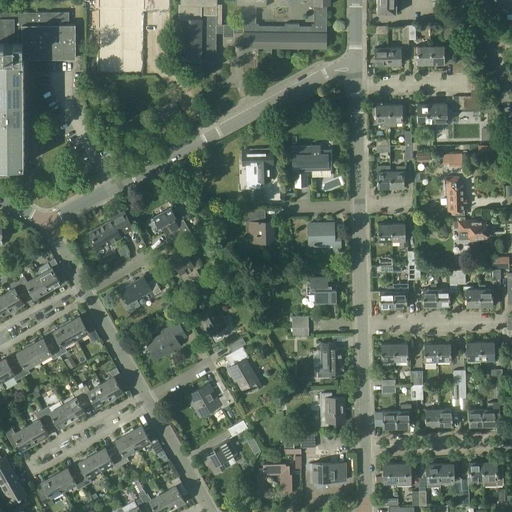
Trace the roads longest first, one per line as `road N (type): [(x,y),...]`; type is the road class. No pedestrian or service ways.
road 1 (residential): [(111,188),(328,72),(355,69)]
road 2 (residential): [(144,400),(88,445),(38,469),(28,465),(30,456),(131,401)]
road 3 (unknown): [(156,13),(156,57),(182,77),(200,113),(221,130)]
road 4 (unclassified): [(511,128),(488,48),(455,0)]
road 5 (residential): [(497,323),(362,324)]
road 6 (residential): [(365,444),(499,441)]
road 7 (residential): [(359,212),(356,85)]
road 8 (residential): [(144,400),(84,290)]
road 9 (residential): [(206,507),(144,400)]
road 10 (unclassified): [(111,188),(63,76)]
road 11 (residential): [(365,444),(362,324)]
